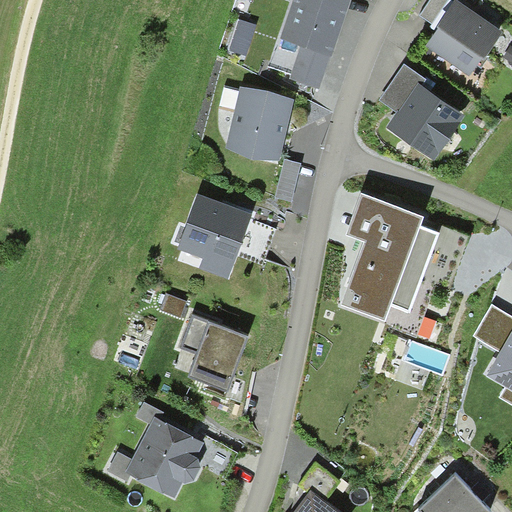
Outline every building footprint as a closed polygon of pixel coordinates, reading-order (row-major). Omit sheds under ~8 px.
[(336,0),(294,0),(280,42),(301,50),(289,84),(313,92),(344,2),(336,0)] [(452,5),(421,49),(462,78),(493,34),(452,5)] [(418,90),(393,124),(426,149),(452,116),(418,90)] [(237,94),(224,151),(269,162),(283,104),(237,94)] [(282,162),(272,200),(288,205),(298,166),(282,162)] [(238,217),(193,200),(176,245),(201,254),(196,268),(217,276),(238,217)] [(421,221),(363,200),(349,236),(368,243),(344,306),(384,321),(421,221)] [(180,356),(174,370),(220,388),(240,335),(188,317),(173,353),(180,356)] [(511,338),(489,377),(511,391),(511,338)] [(151,422),(123,477),(172,502),(201,447),(151,422)] [(315,498),(325,506),(341,486),(317,469),(302,489),(315,498)] [(455,477),(419,511),(483,511),(486,509),(455,477)] [(315,498),(304,511),(332,511),(325,506),(315,498)]
